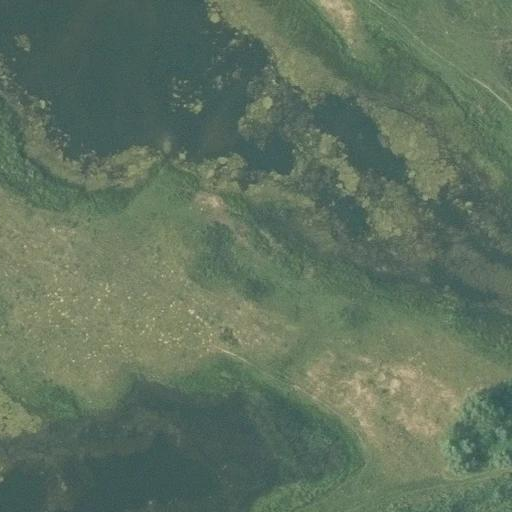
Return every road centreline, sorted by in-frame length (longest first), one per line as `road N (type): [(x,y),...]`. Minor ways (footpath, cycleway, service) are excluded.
road 1 (track): [(511,464),(380,511)]
road 2 (track): [(511,80),(414,0)]
